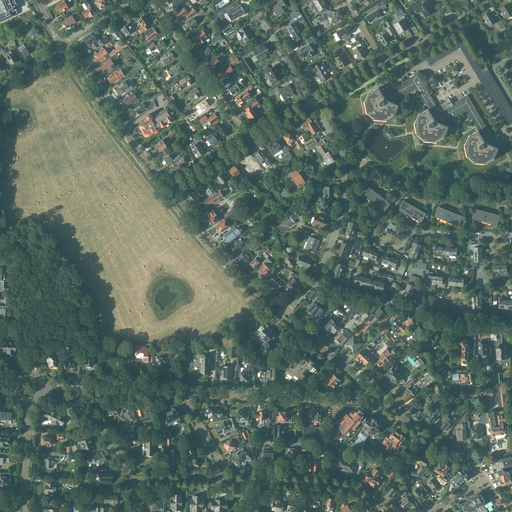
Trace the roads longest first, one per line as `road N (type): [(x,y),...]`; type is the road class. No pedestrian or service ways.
road 1 (residential): [(511,328),(357,301),(316,282)]
road 2 (residential): [(366,388),(348,396),(185,394)]
road 3 (unclassified): [(169,190),(62,47)]
road 4 (residential): [(247,142),(149,0)]
road 5 (residential): [(343,209),(408,232),(511,236)]
road 6 (unclassified): [(284,314),(169,190)]
road 7 (residential): [(231,479),(331,484),(386,511)]
road 8 (unclassified): [(471,463),(366,388)]
